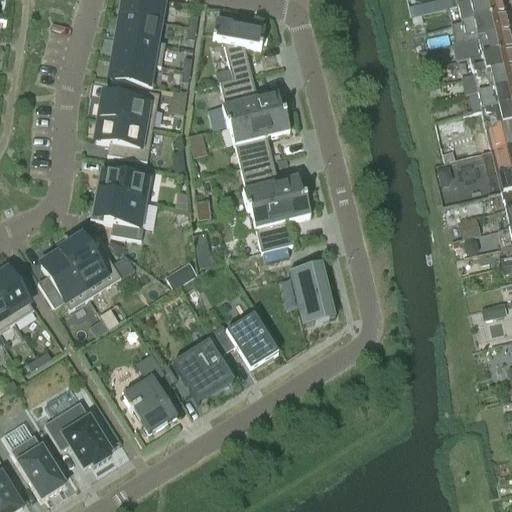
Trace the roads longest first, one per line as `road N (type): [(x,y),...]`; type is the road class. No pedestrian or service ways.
road 1 (residential): [(99,511),(359,348),(369,334),(294,15)]
road 2 (residential): [(0,236),(55,204),(65,96),(89,0)]
